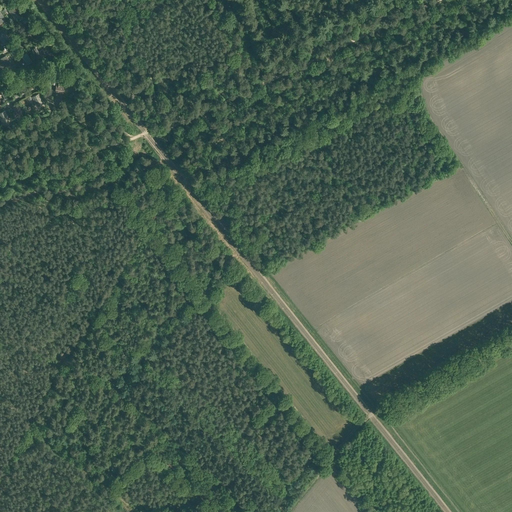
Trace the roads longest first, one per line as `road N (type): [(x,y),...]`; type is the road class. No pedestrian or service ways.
road 1 (track): [(57,365),(144,230),(220,140),(489,0)]
road 2 (track): [(144,230),(209,291),(332,453),(284,511)]
road 3 (track): [(439,0),(255,88)]
road 4 (track): [(264,271),(379,410)]
road 5 (track): [(0,160),(104,147),(166,127)]
road 6 (track): [(379,410),(511,336)]
road 7 (track): [(110,0),(155,116),(153,131)]
